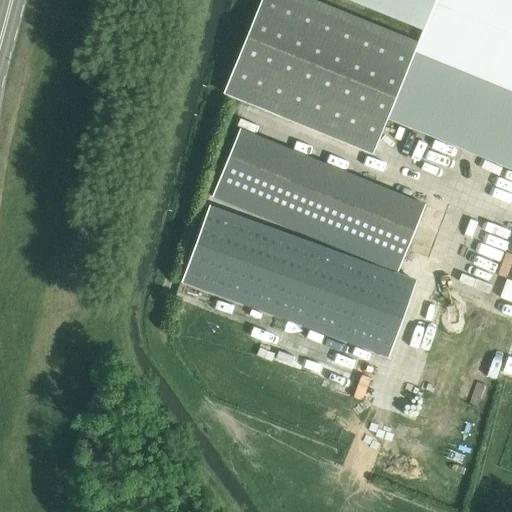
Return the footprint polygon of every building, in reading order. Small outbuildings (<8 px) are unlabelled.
[(511,169),(511,0),(347,0),(423,30),(418,43),(312,0),(261,0),(224,94),(373,155),(388,119),(511,169)] [(209,207),(182,282),(388,357),(416,282),(209,207)] [(511,279),(508,278),(502,296),(511,299),(511,279)] [(413,355),(404,380),(435,391),(443,366),(413,355)] [(320,360),(315,371),(350,385),(355,374),(320,360)]
